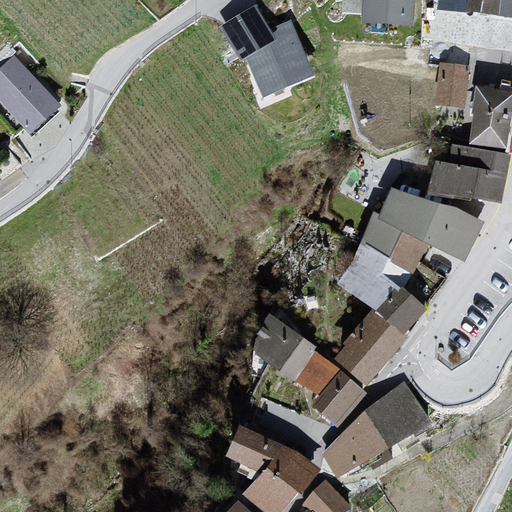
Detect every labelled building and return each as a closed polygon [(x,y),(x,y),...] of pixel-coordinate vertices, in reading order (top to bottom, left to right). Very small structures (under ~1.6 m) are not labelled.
[(414,25),(414,0),(362,0),(362,22),(414,25)] [(511,0),(468,0),(468,7),(511,14),(511,0)] [(270,30),(255,1),(221,17),(240,57),(247,54),(264,89),(313,66),(290,20),(270,30)] [(473,49),(450,46),(448,63),(470,65),(473,49)] [(63,104),(16,55),(0,69),(0,97),(32,132),(63,104)] [(466,109),(470,65),(448,63),(438,62),(434,106),(466,109)] [(507,148),(511,110),(511,89),(476,85),(468,143),(507,148)] [(503,204),(510,153),(451,144),(448,162),(434,160),(429,192),(503,204)] [(356,242),(411,267),(426,236),(462,252),(475,223),(390,184),(377,211),(372,208),(356,242)] [(379,310),(401,285),(411,267),(356,242),(352,261),(337,281),(379,310)] [(401,285),(379,310),(404,332),(426,307),(401,285)] [(371,307),(330,362),(366,389),(408,334),(404,332),(379,310),(371,307)] [(315,345),(267,312),(253,352),(295,381),(313,352),(315,345)] [(330,362),(313,352),(295,381),(319,395),(338,368),(330,362)] [(366,389),(338,368),(319,395),(312,405),(337,426),(366,389)] [(403,383),(361,410),(385,447),(426,420),(403,383)] [(361,410),(323,453),(337,477),(385,447),(361,410)] [(262,471),(243,492),(266,511),(280,511),(318,468),(296,450),(238,423),(224,453),(262,471)] [(308,511),(342,511),(352,504),(331,480),(302,504),(308,511)] [(251,511),(235,498),(223,511),(251,511)]
